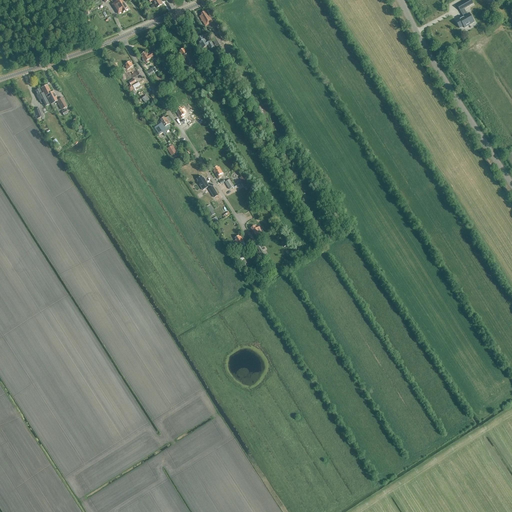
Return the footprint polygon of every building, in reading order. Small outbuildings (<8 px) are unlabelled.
[(116,8),(114,8),(118,14),(122,12),(122,13),(128,9),(124,2),(122,0),(119,0),(113,4),(116,8)] [(157,8),(163,5),(159,0),(149,0),(150,2),(153,1),(157,8)] [(464,2),(457,6),(460,11),(461,11),(463,9),(467,7),(464,2)] [(459,21),(455,23),(459,29),(462,26),(464,28),(472,24),(467,15),(466,15),(463,9),(461,11),(464,16),(458,19),(459,21)] [(206,26),(213,22),(209,16),(208,17),(205,12),(201,14),(202,15),(200,17),(206,26)] [(211,50),(215,48),(209,40),(206,41),(203,36),(197,40),(203,49),(208,45),(211,50)] [(224,46),(218,36),(212,40),(218,50),(224,46)] [(182,57),(188,68),(194,65),(196,69),(200,67),(190,51),(187,54),(184,49),(180,51),(183,56),(182,57)] [(143,56),(141,57),(146,65),(149,63),(148,61),(151,59),(156,56),(153,51),(148,55),(147,53),(146,53),(145,52),(141,55),(143,56)] [(127,69),(125,71),(130,79),(138,74),(135,69),(131,63),(130,63),(129,62),(126,64),(127,66),(126,67),(127,69)] [(47,85),(42,88),(45,96),(47,95),(51,104),(58,101),(56,97),(53,92),(51,93),(47,85)] [(46,106),(49,104),(43,93),(42,94),(39,89),(34,92),(39,101),(43,99),(46,106)] [(63,99),(57,102),(61,111),(67,108),(63,99)] [(43,117),(40,108),(33,111),(37,119),(43,117)] [(177,112),(176,112),(181,120),(184,118),(182,116),(185,114),(182,108),(181,109),(180,108),(176,110),(177,112)] [(170,124),(166,118),(165,119),(164,118),(160,120),(162,122),(160,122),(161,124),(157,127),(158,130),(157,130),(159,134),(162,132),(164,136),(167,135),(164,131),(166,130),(165,130),(170,127),(169,125),(170,124)] [(176,153),(172,146),(168,149),(172,156),(176,153)] [(220,175),(223,173),(219,167),(218,168),(217,167),(214,169),(215,171),(214,172),(218,179),(221,177),(220,175)] [(203,190),(209,187),(204,178),(203,179),(202,177),(197,179),(198,182),(203,190)] [(234,187),(230,180),(225,183),(229,189),(234,187)] [(218,195),(213,187),(209,189),(214,198),(218,195)] [(256,229),(255,226),(251,228),(252,230),(251,231),(257,240),(264,235),(259,227),(256,229)] [(236,247),(238,246),(240,248),(246,245),(240,237),(239,237),(239,236),(235,238),(236,240),(235,241),(237,244),(235,245),(236,247)] [(256,246),(264,259),(267,257),(261,248),(259,245),(256,246)]
